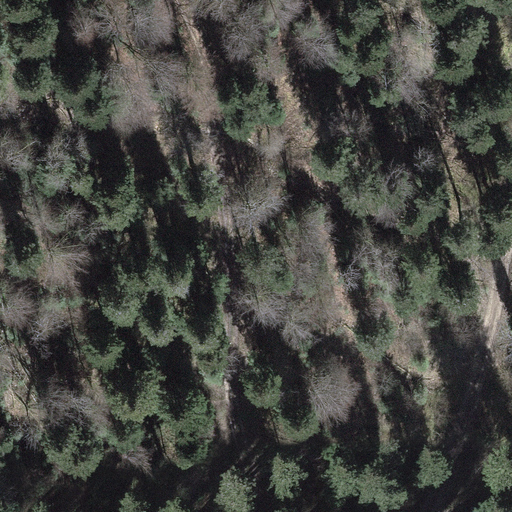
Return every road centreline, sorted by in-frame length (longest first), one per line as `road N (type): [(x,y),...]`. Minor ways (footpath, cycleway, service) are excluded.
road 1 (track): [(187,0),(210,52),(221,124),(236,382),(264,511)]
road 2 (track): [(433,511),(511,192)]
